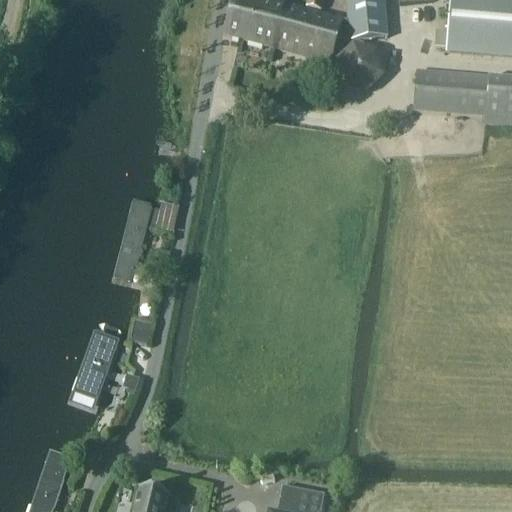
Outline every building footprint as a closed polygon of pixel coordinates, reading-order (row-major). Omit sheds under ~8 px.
[(336,22),(257,0),(234,0),(225,37),(329,65),(336,22)] [(322,0),(307,0),(305,9),(319,13),(322,0)] [(382,0),(344,0),(347,44),(386,40),(382,0)] [(511,60),(511,0),(450,0),(446,55),(511,60)] [(511,81),(416,74),(413,114),(485,119),(485,120),(511,125),(511,81)] [(116,285),(141,291),(157,212),(136,205),(116,285)] [(151,327),(135,323),(131,344),(146,347),(151,327)] [(73,408),(100,417),(125,343),(99,334),(73,408)] [(139,381),(127,378),(123,389),(128,390),(126,395),(134,397),(139,381)] [(35,511),(59,511),(76,464),(55,458),(35,511)] [(282,488),(276,511),(321,511),(324,497),(282,488)] [(175,511),(178,503),(168,500),(170,496),(139,489),(133,511),(175,511)]
